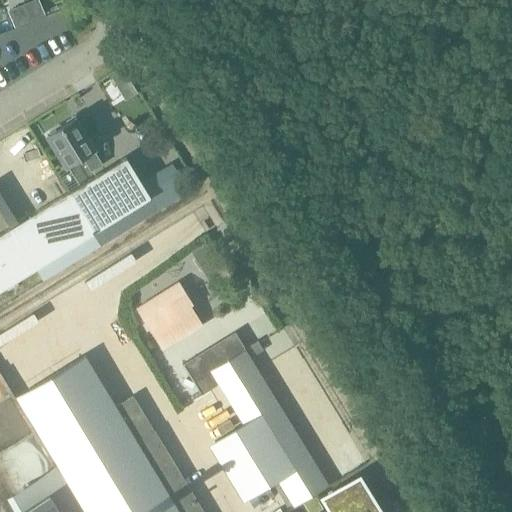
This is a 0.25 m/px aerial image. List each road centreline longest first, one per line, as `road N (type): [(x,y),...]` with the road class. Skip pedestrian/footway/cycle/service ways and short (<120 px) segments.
road 1 (unclassified): [(414,511),(125,34)]
road 2 (unknown): [(217,187),(0,318)]
road 3 (unclassified): [(0,110),(125,34)]
